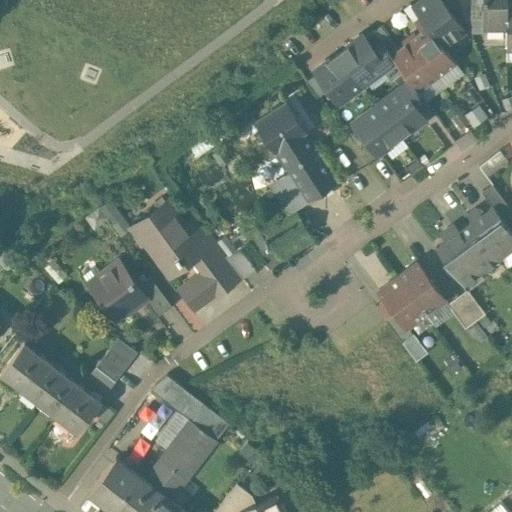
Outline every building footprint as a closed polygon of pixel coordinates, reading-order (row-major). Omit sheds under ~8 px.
[(461,22),(444,0),(423,0),(414,7),(420,16),(421,15),(444,46),(443,44),(464,27),(461,22)] [(460,0),(444,0),(461,22),(466,18),(466,17),(460,0)] [(482,0),(460,0),(466,17),(483,17),(482,0)] [(507,0),(482,0),(483,17),(483,25),(506,25),(508,25),(508,2),(507,0)] [(444,46),(421,15),(420,16),(414,21),(421,30),(409,38),(437,75),(456,61),(444,46)] [(384,43),(374,29),(364,37),(374,50),(384,43)] [(363,35),(340,52),(362,82),(382,67),(391,79),(403,70),(384,43),(374,50),(364,37),(363,35)] [(437,75),(409,38),(398,47),(391,38),(384,43),(403,70),(410,80),(411,79),(418,89),(437,75)] [(362,82),(340,52),(317,69),(339,99),(362,82)] [(410,80),(378,104),(400,134),(423,116),(413,102),(422,95),(418,89),(411,79),(410,80)] [(287,99),(256,119),(275,149),(276,149),(306,130),(307,129),(287,99)] [(466,112),(475,122),(486,113),(477,103),(466,112)] [(400,134),(378,104),(355,121),(377,151),(400,134)] [(433,119),(424,125),(443,150),(452,144),(433,119)] [(338,180),(306,130),(276,149),(303,191),(308,199),(338,180)] [(487,170),(507,158),(501,149),(482,161),(487,170)] [(386,154),(377,160),(396,185),(404,179),(386,154)] [(290,172),(277,180),(289,199),(303,191),(290,172)] [(492,183),(482,190),(492,205),(493,204),(501,215),(511,208),(492,183)] [(302,213),(310,227),(337,212),(329,197),(302,213)] [(167,200),(132,226),(143,241),(148,237),(156,249),(154,250),(172,273),(174,272),(167,263),(174,258),(177,262),(179,261),(180,262),(196,249),(201,246),(186,226),(176,213),(173,215),(165,204),(168,202),(167,200)] [(492,205),(472,220),(499,257),(511,247),(511,229),(501,215),(493,204),(492,205)] [(241,276),(197,218),(186,226),(201,246),(196,249),(210,267),(203,272),(202,273),(216,292),(217,293),(241,276)] [(472,220),(436,247),(463,284),(499,257),(472,220)] [(139,282),(120,257),(101,271),(104,276),(92,285),(116,318),(128,309),(129,311),(146,298),(149,296),(139,282)] [(417,261),(398,275),(426,312),(445,298),(417,261)] [(202,270),(180,287),(195,308),(216,292),(202,273),(203,272),(202,270)] [(172,304),(150,274),(139,282),(149,296),(146,298),(158,314),(172,304)] [(426,312),(398,275),(379,289),(396,312),(407,326),(408,325),(426,312)] [(481,306),(468,288),(458,295),(471,313),(481,306)] [(471,313),(458,295),(448,303),(466,327),(476,319),(471,313)] [(481,306),(471,313),(476,319),(485,312),(481,306)] [(407,326),(396,312),(386,319),(403,341),(413,333),(408,325),(407,326)] [(138,351),(119,336),(97,365),(116,380),(138,351)] [(101,398),(25,340),(1,371),(77,429),(101,398)] [(192,420),(146,478),(161,490),(170,497),(229,421),(166,372),(153,390),(192,420)] [(146,478),(117,456),(91,489),(120,511),(143,511),(161,490),(146,478)] [(252,493),(238,482),(215,510),(218,511),(239,511),(257,502),(252,493)] [(189,511),(170,497),(161,490),(143,511),(189,511)] [(257,502),(239,511),(288,511),(283,501),(279,503),(275,494),(257,502)]
